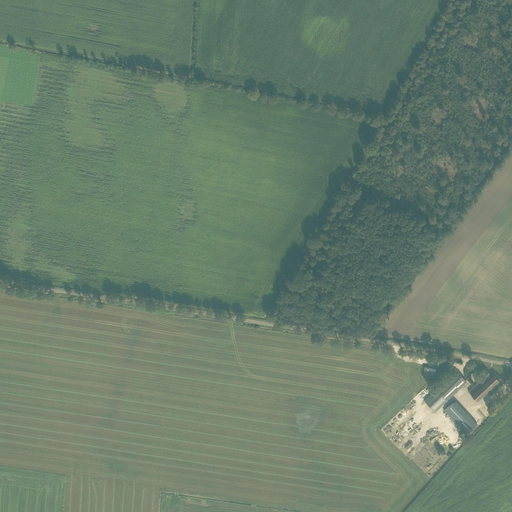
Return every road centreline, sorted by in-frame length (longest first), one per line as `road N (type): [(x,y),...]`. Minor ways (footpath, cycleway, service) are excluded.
road 1 (unclassified): [(511,365),(0,282)]
road 2 (track): [(452,0),(404,98),(270,324)]
